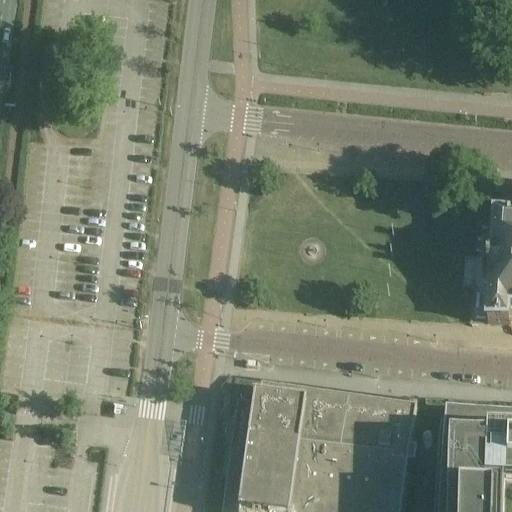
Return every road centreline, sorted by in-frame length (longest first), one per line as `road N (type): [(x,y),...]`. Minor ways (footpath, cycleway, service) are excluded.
road 1 (residential): [(162,336),(511,366)]
road 2 (residential): [(511,142),(188,111)]
road 3 (residential): [(162,336),(188,111)]
road 4 (residential): [(140,511),(162,336)]
